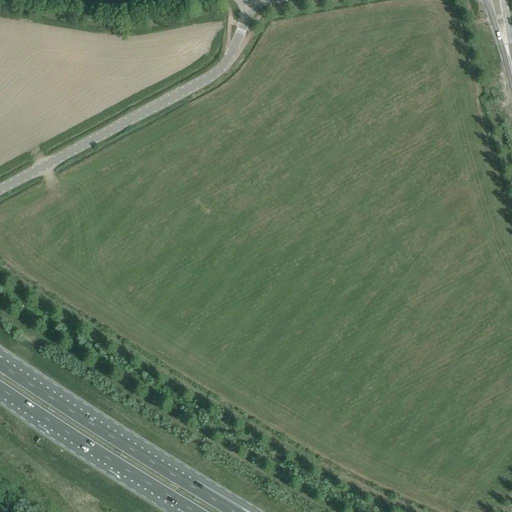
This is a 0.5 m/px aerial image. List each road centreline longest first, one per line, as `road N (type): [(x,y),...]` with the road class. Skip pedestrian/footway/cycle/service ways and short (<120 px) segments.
road 1 (unclassified): [(0,189),(217,71),(250,4)]
road 2 (trunk): [(231,508),(0,362)]
road 3 (trunk): [(0,387),(179,503)]
